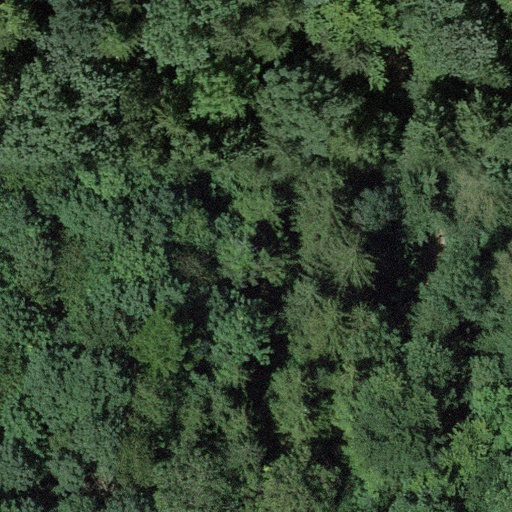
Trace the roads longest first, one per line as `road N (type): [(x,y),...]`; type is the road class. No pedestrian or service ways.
road 1 (track): [(476,511),(434,255),(408,0)]
road 2 (track): [(32,0),(0,119)]
